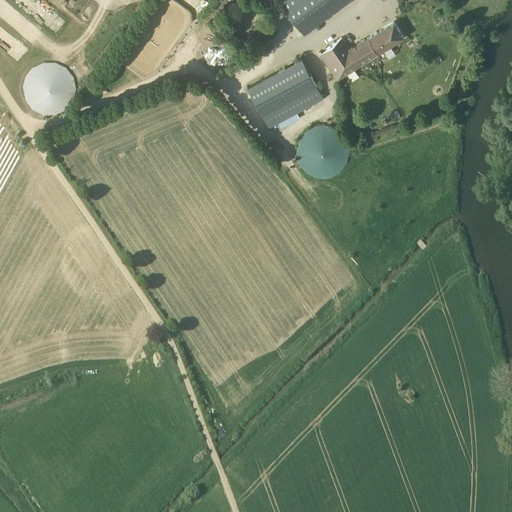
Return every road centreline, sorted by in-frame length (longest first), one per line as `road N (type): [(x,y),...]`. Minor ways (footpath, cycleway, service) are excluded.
road 1 (track): [(511,413),(452,233),(269,406),(220,472)]
road 2 (track): [(218,467),(166,332),(0,81)]
